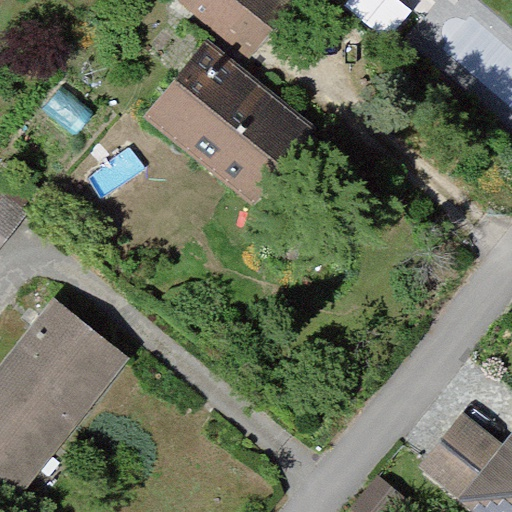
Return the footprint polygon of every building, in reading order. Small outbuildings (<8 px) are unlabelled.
[(291,8),(281,0),(187,0),(172,19),(212,52),(157,121),(270,213),(333,137),(245,65),(291,8)] [(438,0),(361,0),(413,36),(438,0)] [(0,179),(0,254),(33,199),(0,179)] [(122,370),(41,311),(0,366),(0,493),(21,509),(122,370)] [(511,511),(511,460),(456,422),(412,485),(450,511),(511,511)]
